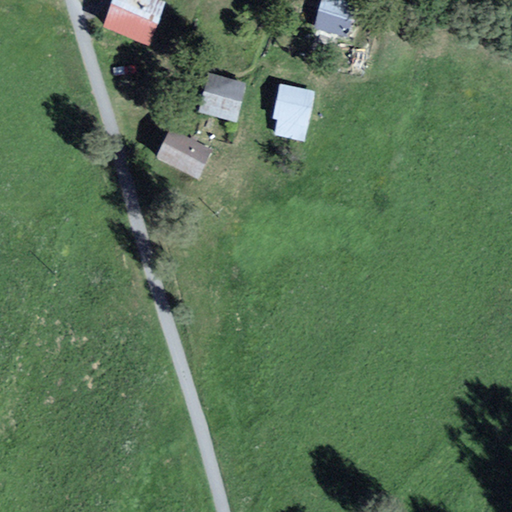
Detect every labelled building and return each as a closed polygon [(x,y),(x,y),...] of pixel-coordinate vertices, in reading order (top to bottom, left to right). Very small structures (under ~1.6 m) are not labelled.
[(160,5),(150,0),(104,0),(93,24),(141,46),(160,5)] [(356,2),(349,0),(315,0),(309,23),(347,34),(356,2)] [(244,80),(199,69),(190,106),(235,117),(244,80)] [(307,91),(273,83),(262,127),(296,135),(307,91)] [(211,148),(167,125),(150,157),(194,180),(211,148)]
